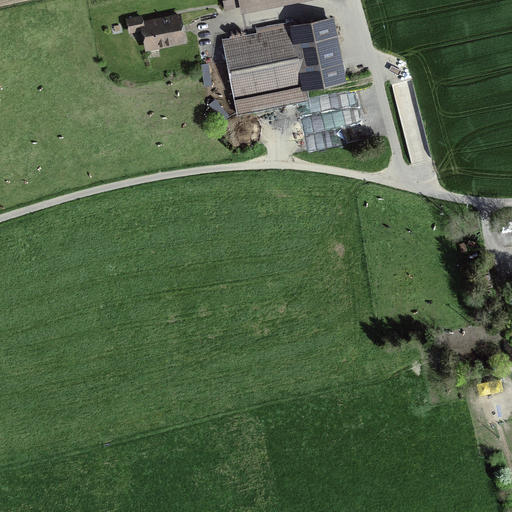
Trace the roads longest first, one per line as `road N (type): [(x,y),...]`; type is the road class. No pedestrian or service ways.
road 1 (residential): [(511,203),(264,166),(152,178),(0,218)]
road 2 (track): [(353,0),(402,186)]
